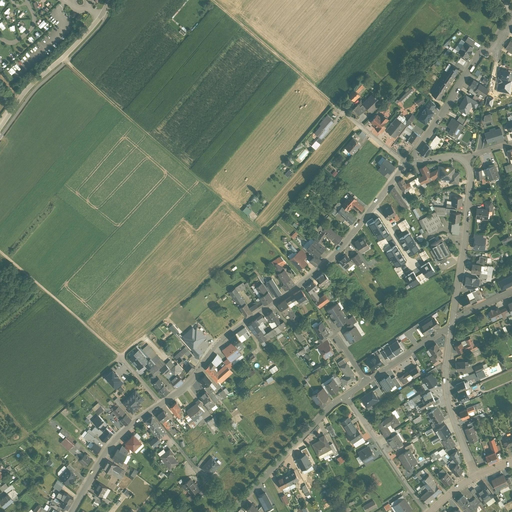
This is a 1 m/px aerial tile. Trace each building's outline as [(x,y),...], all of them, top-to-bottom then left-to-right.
[(46,31),(50,26),(44,21),(40,25),(46,31)] [(465,42),(471,46),(475,41),(469,36),(465,42)] [(459,51),(467,56),(473,47),(471,46),(465,42),(459,51)] [(19,45),(14,48),(19,54),(24,51),(19,45)] [(459,69),(452,64),(447,71),(454,76),(459,69)] [(509,71),(501,70),(500,77),(508,79),(509,71)] [(454,76),(447,71),(442,79),(449,84),(454,76)] [(499,82),(497,90),(509,92),(511,79),(511,71),(509,71),(508,79),(500,77),(499,78),(498,82),(499,82)] [(449,84),(442,79),(437,86),(444,91),(449,84)] [(480,83),(473,79),(469,85),(475,90),(476,90),(480,83)] [(480,83),(476,90),(475,90),(475,91),(483,96),(488,89),(480,83)] [(354,88),(348,94),(354,99),(360,93),(357,91),(361,86),(359,84),(354,88)] [(407,91),(399,98),(402,101),(413,90),(414,89),(412,87),(411,88),(409,86),(406,89),(407,91)] [(444,91),(437,86),(432,94),(439,99),(444,91)] [(373,93),(360,106),(363,109),(367,105),(371,110),(381,101),(373,93)] [(466,95),(458,108),(463,111),(464,109),(467,111),(472,104),(475,106),(478,102),(466,95)] [(485,104),(491,106),(493,97),(487,96),(485,104)] [(426,107),(431,111),(436,104),(430,99),(425,107),(426,107)] [(360,106),(358,103),(353,109),(358,114),(363,109),(360,106)] [(426,107),(419,118),(426,123),(433,112),(431,111),(426,107)] [(486,121),(493,118),(491,112),(484,114),(486,121)] [(327,114),(320,122),(321,124),(316,130),(322,135),(323,136),(328,129),(327,128),(334,120),(331,118),(332,117),(327,114)] [(381,116),(378,114),(377,114),(376,114),(375,116),(375,117),(372,121),(377,126),(383,125),(383,124),(384,124),(388,119),(387,118),(387,116),(385,115),(383,115),(383,114),(381,116)] [(391,124),(387,129),(395,135),(405,123),(406,122),(407,120),(404,118),(405,117),(405,116),(404,115),(403,116),(402,116),(399,114),(393,122),(392,121),(391,123),(391,124)] [(406,122),(408,124),(414,117),(412,115),(407,120),(406,122)] [(466,120),(460,116),(459,116),(457,120),(463,124),(466,120)] [(457,120),(452,118),(449,123),(452,125),(448,132),(456,136),(463,124),(457,120)] [(414,131),(407,125),(405,128),(412,134),(414,131)] [(500,127),(494,129),(495,130),(491,131),(491,130),(485,132),(488,141),(503,136),(500,127)] [(410,137),(408,139),(414,144),(420,136),(414,131),(412,134),(410,137)] [(432,140),(433,140),(436,142),(438,144),(442,139),(436,135),(432,140)] [(353,137),(346,145),(349,148),(349,149),(350,150),(351,150),(353,152),(360,144),(353,137)] [(316,139),(311,144),(316,148),(320,143),(316,139)] [(426,143),(420,152),(425,156),(436,142),(433,140),(429,145),(426,143)] [(394,166),(390,162),(385,158),(380,164),(381,165),(387,170),(390,171),(394,166)] [(495,164),(484,169),(486,174),(489,173),(491,178),(499,175),(495,164)] [(377,170),(383,174),(387,170),(381,165),(377,170)] [(429,173),(425,165),(420,167),(424,175),(424,176),(429,173)] [(448,167),(446,166),(446,167),(441,166),(441,172),(440,177),(441,177),(447,177),(447,176),(450,177),(450,181),(458,182),(459,172),(452,171),(452,172),(450,172),(450,167),(448,167)] [(438,169),(429,173),(432,178),(433,180),(437,178),(437,172),(438,169)] [(424,175),(419,178),(422,183),(424,182),(432,178),(429,173),(424,176),(424,175)] [(417,177),(409,182),(412,187),(420,182),(417,177)] [(406,183),(403,178),(398,181),(404,191),(412,187),(409,182),(406,183)] [(403,199),(393,186),(390,190),(399,202),(403,199)] [(412,187),(404,191),(407,195),(412,193),(415,191),(412,187)] [(351,195),(342,205),(348,210),(350,208),(349,207),(352,204),(360,211),(363,207),(357,201),(355,200),(356,199),(351,195)] [(462,196),(452,195),(452,199),(452,203),(452,204),(457,205),(461,205),(462,196)] [(403,199),(399,202),(404,208),(408,205),(403,199)] [(338,202),(331,212),(334,215),(338,210),(342,205),(338,202)] [(247,204),(243,209),(248,214),(253,209),(247,204)] [(342,205),(338,210),(346,217),(350,212),(342,205)] [(396,213),(391,205),(383,211),(387,218),(394,214),(396,213)] [(416,216),(422,213),(419,205),(413,208),(416,216)] [(446,207),(433,205),(436,211),(437,214),(446,214),(446,211),(451,211),(456,211),(456,208),(446,207)] [(486,209),(477,208),(476,217),(480,217),(480,218),(481,219),(482,219),(483,218),(487,218),(488,209),(486,209)] [(436,211),(421,219),(426,227),(429,232),(443,224),(437,214),(436,211)] [(456,211),(451,211),(451,215),(449,215),(449,219),(450,219),(459,220),(460,212),(456,211)] [(346,217),(345,217),(351,223),(356,217),(350,212),(346,217)] [(374,227),(376,230),(384,225),(379,217),(370,223),(373,227),(374,227)] [(459,220),(450,219),(450,224),(451,225),(451,229),(452,230),(452,233),(459,234),(460,224),(459,224),(459,220)] [(326,224),(317,237),(321,240),(326,233),(330,228),(326,224)] [(388,232),(384,225),(376,230),(378,233),(376,233),(379,238),(388,232)] [(342,237),(333,229),(333,230),(330,228),(326,233),(337,243),(342,237)] [(400,238),(404,245),(412,240),(410,237),(412,237),(409,232),(400,238)] [(317,237),(314,235),(312,237),(314,239),(320,243),(321,241),(321,240),(317,237)] [(363,236),(355,241),(361,251),(360,250),(368,245),(363,236)] [(450,253),(441,237),(436,240),(431,243),(433,248),(438,256),(441,262),(447,259),(445,256),(450,253)] [(479,238),(475,237),(474,241),(475,241),(475,243),(474,244),(474,246),(475,247),(484,248),(485,247),(486,246),(485,244),(484,244),(485,238),(479,237),(479,238)] [(320,243),(314,239),(310,243),(320,251),(324,247),(320,243)] [(412,240),(404,245),(409,253),(418,248),(416,243),(414,244),(412,240)] [(320,251),(310,243),(307,248),(312,252),(316,256),(320,251)] [(391,254),(393,257),(401,252),(396,244),(387,250),(390,255),(391,254)] [(307,256),(301,249),(297,251),(303,258),(307,256)] [(424,249),(419,252),(424,260),(429,257),(424,249)] [(303,258),(297,251),(297,252),(298,253),(291,258),(297,266),(299,266),(301,264),(304,264),(306,262),(303,258)] [(316,256),(312,252),(309,255),(312,258),(310,260),(315,266),(320,259),(316,256)] [(406,260),(401,252),(393,257),(395,260),(393,261),(396,266),(406,260)] [(358,253),(352,257),(357,264),(363,260),(358,253)] [(354,263),(346,254),(339,260),(341,262),(345,267),(347,269),(354,263)] [(281,255),(271,261),(278,273),(284,269),(281,265),(286,262),(281,255)] [(485,257),(481,256),(480,257),(479,260),(478,260),(477,261),(476,264),(481,265),(484,265),(484,262),(485,262),(485,260),(486,259),(485,259),(485,257)] [(368,268),(363,260),(357,264),(362,272),(368,268)] [(429,262),(421,267),(423,271),(427,276),(431,273),(431,272),(434,270),(429,262)] [(476,264),(472,263),(471,272),(480,273),(480,269),(481,265),(476,264)] [(399,264),(394,268),(400,278),(406,275),(399,264)] [(278,273),(284,283),(291,278),(284,269),(278,273)] [(416,275),(421,284),(429,279),(427,276),(423,271),(416,275)] [(324,272),(316,279),(322,286),(327,282),(330,280),(324,272)] [(405,277),(410,284),(414,282),(414,284),(419,281),(413,272),(405,277)] [(502,289),(511,284),(511,274),(498,281),(502,289)] [(475,278),(470,277),(470,278),(467,277),(467,280),(466,280),(465,285),(468,286),(467,287),(470,288),(471,288),(474,286),(475,287),(477,285),(478,284),(479,279),(475,278)] [(291,278),(284,283),(285,284),(284,285),(282,286),(285,290),(294,284),(291,278)] [(272,279),(266,282),(275,297),(281,293),(272,279)] [(260,280),(253,284),(254,285),(261,296),(268,291),(260,280)] [(313,281),(306,287),(310,293),(311,293),(314,290),(318,287),(313,281)] [(243,282),(235,288),(238,291),(245,286),(243,282)] [(235,288),(229,292),(234,299),(240,295),(238,291),(235,288)] [(301,289),(290,297),(292,300),(296,297),(299,302),(299,301),(306,297),(301,289)] [(319,298),(314,290),(311,293),(310,293),(315,301),(319,298)] [(261,296),(260,297),(261,299),(264,304),(273,299),(268,291),(261,296)] [(319,298),(315,301),(320,307),(329,300),(325,294),(319,298)] [(240,295),(234,299),(240,307),(246,303),(243,299),(242,298),(240,295)] [(468,296),(461,300),(464,308),(471,304),(470,300),(468,296)] [(290,297),(278,305),(284,314),(287,312),(291,318),(295,316),(294,312),(288,303),(292,300),(290,297)] [(256,302),(256,303),(259,308),(264,304),(261,299),(256,302)] [(246,303),(240,307),(246,316),(252,313),(249,308),(246,303)] [(256,303),(249,308),(252,313),(257,309),(259,308),(256,303)] [(337,303),(327,309),(338,326),(346,321),(348,319),(337,303)] [(498,308),(493,310),(491,309),(490,312),(489,312),(491,316),(490,319),(492,319),(493,320),(502,316),(502,315),(500,311),(498,308)] [(281,323),(277,317),(272,311),(266,315),(271,322),(274,320),(277,325),(281,323)] [(267,320),(264,317),(263,317),(261,315),(258,317),(263,323),(267,320)] [(357,321),(353,315),(348,319),(346,321),(349,326),(353,323),(357,321)] [(256,318),(248,324),(254,333),(260,329),(258,325),(260,324),(256,318)] [(420,326),(420,327),(425,334),(425,335),(438,326),(435,321),(432,318),(420,326)] [(322,323),(314,328),(320,338),(323,336),(328,333),(322,323)] [(184,338),(194,350),(198,346),(197,345),(206,337),(197,327),(196,327),(193,325),(184,333),(186,336),(184,338)] [(348,330),(344,333),(350,343),(361,335),(355,326),(348,330)] [(245,327),(236,334),(238,337),(247,330),(245,327)] [(277,333),(274,328),(258,339),(261,342),(269,337),(270,338),(277,333)] [(260,329),(254,333),(258,339),(264,335),(260,329)] [(303,338),(297,329),(293,331),(300,341),(303,338)] [(236,334),(230,338),(233,342),(235,344),(239,341),(240,340),(236,334)] [(473,344),(470,338),(466,340),(467,344),(469,347),(471,350),(478,347),(476,343),(473,344)] [(320,343),(318,345),(320,348),(328,343),(326,340),(320,343)] [(390,359),(394,356),(403,350),(397,340),(389,346),(390,347),(389,348),(384,351),(388,357),(390,359)] [(239,341),(235,344),(240,351),(244,348),(239,341)] [(233,342),(223,350),(229,358),(231,361),(242,353),(240,351),(235,344),(233,342)] [(467,344),(463,346),(461,342),(459,343),(459,342),(457,343),(458,344),(454,345),(458,353),(469,347),(467,344)] [(151,357),(156,363),(162,358),(148,343),(142,347),(151,357)] [(328,343),(320,348),(318,345),(317,345),(325,357),(332,352),(333,350),(332,349),(330,348),(329,347),(330,346),(328,343)] [(436,344),(429,349),(433,356),(434,357),(438,354),(441,352),(436,344)] [(186,345),(174,355),(177,358),(180,355),(181,355),(189,348),(186,345)] [(204,353),(198,346),(194,350),(192,352),(195,354),(199,357),(204,353)] [(298,356),(310,350),(308,346),(296,352),(298,356)] [(480,353),(478,347),(471,350),(474,356),(480,353)] [(145,363),(148,359),(139,348),(129,356),(133,360),(134,359),(137,362),(135,364),(139,368),(145,363)] [(378,349),(373,353),(376,356),(377,355),(380,359),(383,357),(380,352),(378,349)] [(385,359),(388,357),(384,351),(384,350),(380,352),(383,357),(385,359)] [(217,355),(212,361),(216,365),(222,360),(217,355)] [(376,356),(368,362),(369,363),(368,364),(368,365),(370,368),(371,368),(372,368),(373,369),(382,363),(380,359),(377,355),(376,356)] [(148,359),(145,363),(154,373),(155,374),(161,368),(160,367),(156,363),(151,357),(148,359)] [(162,358),(156,363),(160,367),(166,362),(162,358)] [(166,362),(160,367),(161,368),(165,373),(168,371),(168,370),(175,364),(170,358),(166,362)] [(229,358),(223,362),(228,366),(229,367),(233,364),(231,361),(229,358)] [(189,360),(186,363),(183,360),(181,362),(184,366),(190,371),(195,365),(189,360)] [(212,361),(209,365),(205,369),(212,377),(217,372),(216,372),(213,368),(216,365),(212,361)] [(468,361),(455,362),(456,370),(465,369),(465,365),(469,365),(468,361)] [(352,371),(347,363),(346,363),(341,367),(340,367),(347,376),(343,379),(346,383),(346,384),(355,378),(351,372),(352,371)] [(276,365),(270,368),(272,373),(278,369),(276,365)] [(217,372),(212,377),(217,382),(231,370),(229,367),(228,366),(221,372),(218,370),(216,372),(217,372)] [(416,366),(409,370),(412,374),(414,377),(420,373),(416,366)] [(115,371),(113,368),(105,375),(113,384),(121,377),(118,374),(118,373),(115,370),(115,371)] [(476,373),(479,378),(485,376),(483,370),(476,373)] [(177,372),(172,377),(171,376),(172,375),(168,371),(165,373),(176,385),(183,379),(177,372)] [(154,373),(148,377),(152,382),(153,381),(157,378),(156,377),(157,377),(155,374),(154,373)] [(429,374),(422,379),(424,383),(425,382),(429,387),(437,382),(431,374),(431,373),(429,374)] [(406,378),(404,374),(399,377),(403,383),(408,380),(406,378)] [(205,375),(200,379),(203,383),(206,386),(211,391),(213,389),(208,384),(211,381),(205,375)] [(385,379),(384,378),(382,379),(381,379),(382,383),(382,385),(382,387),(383,388),(384,387),(386,390),(394,384),(395,384),(391,379),(389,376),(385,379)] [(401,386),(395,376),(391,379),(395,384),(394,384),(397,388),(401,386)] [(123,380),(121,377),(113,384),(116,387),(123,380)] [(333,378),(325,384),(331,393),(339,388),(333,378)] [(464,381),(456,384),(459,391),(465,389),(467,388),(464,383),(464,381)] [(158,387),(162,394),(169,389),(164,383),(161,385),(158,387)] [(324,388),(320,390),(325,397),(328,395),(324,388)] [(135,389),(123,400),(133,410),(136,407),(135,405),(143,397),(135,389)] [(465,389),(459,391),(460,394),(457,395),(460,402),(463,400),(469,398),(469,397),(470,396),(469,395),(468,394),(467,394),(465,389)] [(320,390),(316,393),(317,394),(316,395),(313,394),(312,395),(312,397),(313,399),(315,399),(318,404),(326,399),(325,397),(320,390)] [(370,393),(367,394),(367,395),(365,396),(365,395),(361,398),(367,407),(371,404),(378,400),(372,390),(369,392),(370,393)] [(212,400),(206,391),(201,395),(203,398),(204,398),(204,399),(206,401),(207,402),(206,403),(207,403),(210,407),(211,406),(215,403),(212,400)] [(430,391),(423,395),(425,398),(426,400),(428,405),(432,403),(435,401),(432,394),(430,391)] [(421,396),(413,401),(415,406),(415,405),(419,404),(423,402),(421,400),(425,398),(423,395),(421,396)] [(123,401),(117,396),(114,398),(119,403),(120,404),(123,401)] [(176,400),(170,405),(175,412),(175,411),(179,416),(180,416),(182,414),(180,412),(179,412),(178,410),(181,407),(176,400)] [(197,401),(193,404),(194,406),(188,410),(194,418),(200,414),(204,411),(200,405),(197,401)] [(119,403),(113,409),(116,412),(122,407),(120,404),(119,403)] [(101,404),(95,409),(99,413),(105,408),(101,404)] [(475,405),(459,411),(462,419),(469,416),(468,413),(477,409),(475,405)] [(122,407),(116,412),(120,417),(126,412),(122,407)] [(438,407),(428,413),(431,418),(432,417),(435,422),(441,419),(444,417),(443,417),(437,408),(438,408),(438,407)] [(164,409),(158,414),(162,420),(168,426),(170,424),(165,418),(169,415),(164,409)] [(126,412),(120,417),(125,423),(131,417),(126,412)] [(99,413),(93,419),(97,423),(98,424),(104,418),(99,413)] [(160,423),(152,414),(146,419),(154,428),(160,423)] [(194,418),(197,422),(202,418),(200,414),(194,418)] [(391,417),(385,420),(385,419),(378,424),(384,433),(389,430),(386,426),(391,423),(393,427),(399,423),(394,415),(391,417)] [(218,426),(213,418),(207,421),(213,430),(218,426)] [(92,419),(87,424),(92,428),(97,423),(93,419),(92,419)] [(362,436),(357,429),(356,429),(353,425),(352,426),(349,421),(348,422),(346,419),(343,421),(345,424),(343,425),(349,434),(348,435),(353,443),(362,436)] [(160,423),(154,428),(158,433),(164,428),(160,423)] [(446,424),(436,430),(439,436),(441,439),(442,439),(450,434),(449,434),(451,434),(446,424)] [(106,426),(103,430),(102,428),(101,430),(96,425),(93,429),(106,440),(112,432),(106,426)] [(64,436),(69,432),(64,426),(59,430),(64,436)] [(472,426),(469,428),(465,429),(470,442),(473,441),(473,442),(474,442),(474,441),(477,440),(472,426)] [(97,442),(100,439),(94,435),(88,430),(83,435),(92,443),(95,440),(97,442)] [(511,431),(510,432),(511,435),(502,438),(503,442),(507,440),(509,446),(511,444),(511,431)] [(134,433),(126,441),(133,448),(134,448),(141,441),(134,433)] [(392,436),(388,439),(393,447),(394,446),(401,442),(396,433),(392,436)] [(75,442),(67,434),(61,440),(70,448),(75,442)] [(158,434),(150,440),(154,445),(156,443),(157,445),(159,443),(157,442),(161,439),(158,434)] [(450,434),(442,439),(448,447),(448,448),(451,446),(455,443),(450,434)] [(318,443),(318,441),(313,444),(319,456),(331,449),(329,445),(324,435),(319,438),(321,441),(318,443)] [(491,439),(488,440),(493,452),(495,451),(498,450),(494,438),(491,439)] [(97,442),(95,440),(92,443),(90,446),(97,451),(101,446),(97,442)] [(75,442),(70,448),(74,453),(77,450),(75,448),(78,445),(75,442)] [(133,448),(128,442),(124,446),(129,450),(130,451),(133,448)] [(136,451),(144,443),(142,442),(135,449),(136,451)] [(124,446),(122,444),(120,449),(119,449),(127,453),(129,450),(124,446)] [(307,457),(310,455),(306,447),(301,450),(304,455),(306,454),(307,457)] [(366,447),(358,451),(360,455),(368,451),(366,447)] [(120,449),(118,448),(113,455),(114,456),(115,455),(120,459),(122,460),(127,453),(119,449),(120,449)] [(166,451),(161,455),(169,465),(173,463),(173,464),(178,460),(172,453),(174,452),(170,448),(166,451)] [(368,451),(360,455),(364,461),(371,457),(374,456),(370,449),(368,451)] [(407,451),(399,456),(407,469),(413,465),(412,463),(415,462),(413,458),(414,457),(410,451),(410,450),(407,451)] [(456,450),(449,455),(453,459),(457,463),(461,460),(457,450),(456,450)] [(87,453),(85,451),(82,455),(80,457),(86,463),(91,457),(89,455),(90,454),(88,452),(87,453)] [(493,452),(486,455),(487,456),(486,457),(489,463),(498,459),(495,451),(493,452)] [(307,457),(306,454),(304,455),(296,459),(302,469),(311,464),(307,457)] [(342,456),(337,458),(340,464),(345,461),(342,456)] [(212,457),(202,468),(210,475),(215,470),(219,466),(215,463),(216,462),(212,457)] [(122,468),(109,459),(104,467),(111,472),(111,471),(113,468),(119,472),(122,468)] [(457,463),(453,459),(450,461),(454,466),(450,469),(457,476),(463,470),(457,463)] [(75,468),(69,462),(66,465),(68,466),(73,471),(75,468)] [(68,466),(60,475),(68,482),(71,479),(71,480),(73,479),(74,478),(74,477),(74,476),(76,474),(73,471),(68,466)] [(119,472),(113,468),(111,471),(116,474),(115,475),(121,479),(122,478),(123,479),(125,476),(121,474),(122,473),(119,472)] [(215,470),(210,475),(215,479),(220,475),(215,470)] [(294,470),(284,475),(289,485),(299,480),(294,470)] [(424,475),(421,470),(415,474),(420,479),(424,475)] [(446,472),(440,478),(446,485),(452,479),(446,472)] [(428,474),(425,478),(428,481),(424,484),(434,495),(441,489),(428,474)] [(503,474),(494,479),(495,480),(492,481),(496,490),(508,484),(505,479),(503,474)] [(284,476),(276,480),(278,483),(277,484),(278,486),(280,486),(281,489),(283,488),(289,485),(284,476)] [(191,477),(185,481),(188,485),(187,486),(192,492),(192,493),(193,491),(198,488),(199,487),(191,477)] [(64,483),(58,478),(54,485),(55,486),(53,489),(57,493),(60,490),(64,483)] [(100,481),(96,487),(97,488),(96,490),(103,494),(108,486),(100,481)] [(484,483),(480,486),(482,489),(477,492),(476,493),(479,496),(482,501),(485,499),(486,501),(493,495),(484,483)] [(199,487),(198,488),(200,491),(202,494),(206,489),(203,484),(199,487)] [(424,484),(420,487),(421,488),(418,491),(427,502),(434,495),(424,484)] [(74,496),(67,492),(66,492),(64,491),(63,492),(60,490),(57,493),(71,501),(74,496)] [(9,492),(0,499),(5,505),(11,499),(9,496),(11,495),(9,492)] [(71,501),(57,493),(56,495),(60,498),(61,498),(62,498),(60,501),(68,506),(71,501)] [(272,506),(265,493),(259,496),(264,505),(266,509),(267,509),(272,506)] [(289,502),(284,494),(280,496),(284,505),(289,502)] [(463,495),(457,500),(463,507),(466,505),(469,502),(463,495)] [(398,501),(392,505),(396,511),(406,511),(411,509),(404,498),(398,501)] [(373,501),(367,504),(370,510),(376,506),(373,501)] [(476,506),(472,501),(470,503),(469,502),(466,505),(471,510),(471,511),(472,511),(473,511),(475,511),(477,510),(477,508),(476,507),(477,507),(476,506)] [(39,502),(34,509),(37,511),(39,511),(43,505),(39,502)]
